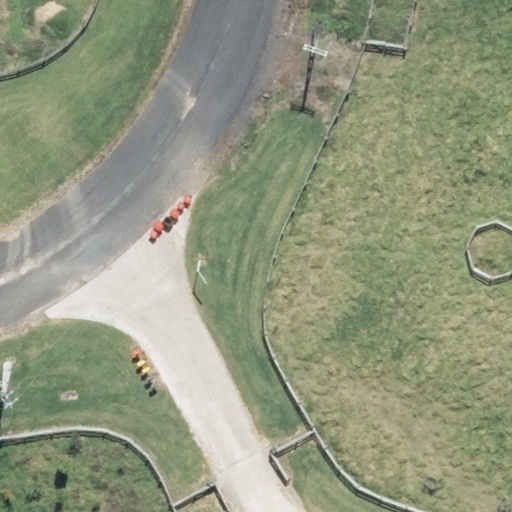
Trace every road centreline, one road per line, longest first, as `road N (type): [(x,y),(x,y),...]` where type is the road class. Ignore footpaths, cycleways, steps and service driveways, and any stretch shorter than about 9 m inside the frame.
road 1 (residential): [(100,216),(271,511)]
road 2 (residential): [(239,0),(226,57),(164,148),(100,216)]
road 3 (residential): [(100,216),(0,282)]
